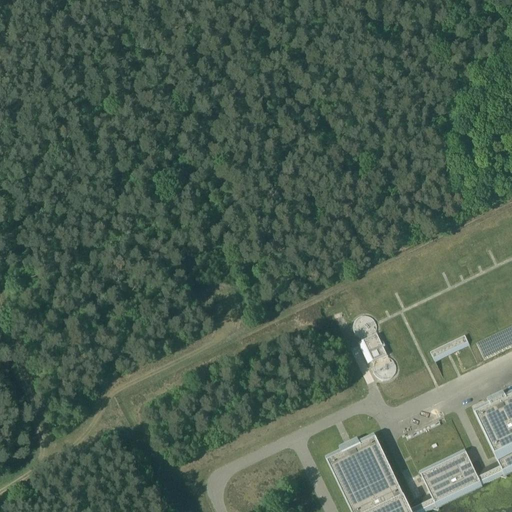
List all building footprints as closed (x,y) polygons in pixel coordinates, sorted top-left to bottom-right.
[(364,341),(369,339),(373,337),(375,335),(376,331),(376,327),(375,324),(372,321),(369,318),(365,317),(361,318),(357,319),(355,322),(353,326),(352,330),(353,333),(355,337),(358,340),(361,341),(364,341)] [(377,336),(363,342),(373,362),(386,356),(377,336)] [(465,336),(430,353),(434,360),(435,363),(469,346),(465,336)] [(388,384),(392,382),(395,379),(397,376),(397,372),(397,368),(395,365),(392,362),(388,361),(384,360),(380,362),(377,364),(375,367),(374,371),(374,375),(375,378),(378,381),(381,383),(385,384),(388,384)] [(511,395),(506,399),(503,393),(487,401),(490,406),(476,413),(499,463),(475,473),(465,451),(420,471),(430,494),(407,504),(374,434),(359,442),(358,439),(339,448),(340,450),(326,457),(351,511),(426,511),(436,507),(437,508),(483,487),(482,486),(504,475),(505,476),(511,472),(511,395)]
